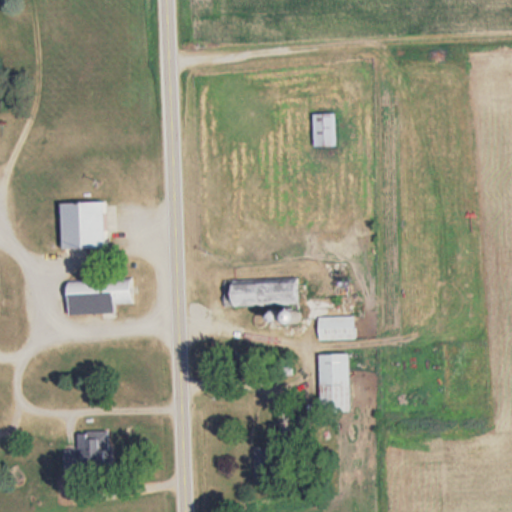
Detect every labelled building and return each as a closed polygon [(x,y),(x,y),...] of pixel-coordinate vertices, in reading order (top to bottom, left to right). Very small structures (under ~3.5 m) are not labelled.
[(312,112),(312,145),(335,145),(335,112),(312,112)] [(61,248),(105,247),(104,201),(60,201),(61,248)] [(114,313),(114,303),(132,302),(131,277),(67,279),(68,314),(114,313)] [(224,306),(297,305),(297,279),(224,280),(224,306)] [(318,316),(318,340),(355,340),(355,316),(318,316)] [(349,353),(319,354),(319,412),(349,411),(349,353)] [(63,467),(99,467),(99,432),(77,432),(77,449),(63,449),(63,467)] [(253,447),(253,485),(278,485),(278,447),(253,447)]
